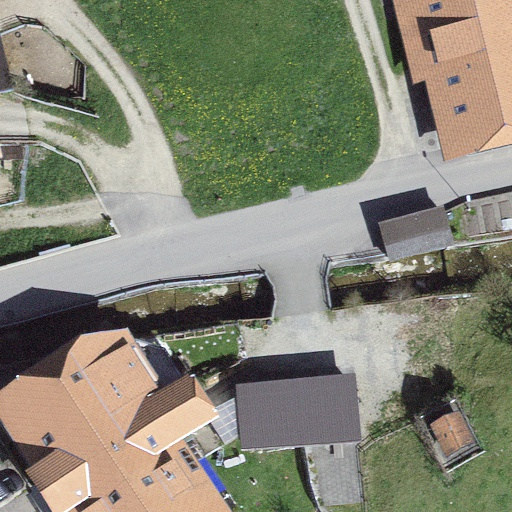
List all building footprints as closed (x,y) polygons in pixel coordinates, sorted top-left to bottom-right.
[(460,143),(511,131),(511,0),(395,0),(408,53),(437,46),(460,143)] [(0,96),(8,94),(0,60),(0,96)] [(381,228),(391,263),(451,247),(441,212),(381,228)] [(0,386),(83,511),(195,511),(157,454),(176,444),(193,465),(257,427),(245,405),(205,429),(181,390),(192,384),(158,333),(104,346),(101,341),(86,351),(0,370),(0,386)] [(420,420),(446,470),(479,451),(454,402),(420,420)]
